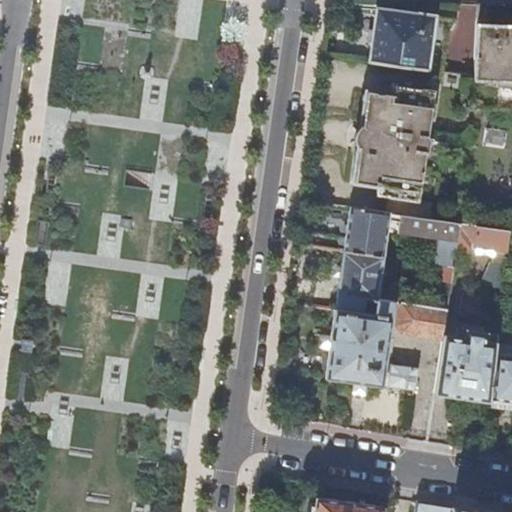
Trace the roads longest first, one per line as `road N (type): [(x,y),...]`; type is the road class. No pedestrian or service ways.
road 1 (tertiary): [(234,436),(295,0)]
road 2 (residential): [(234,436),(511,481)]
